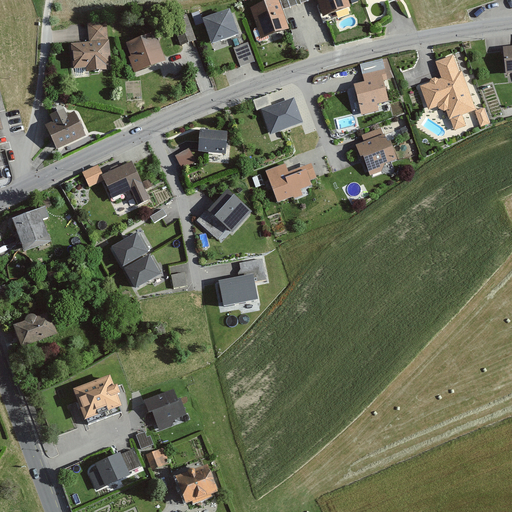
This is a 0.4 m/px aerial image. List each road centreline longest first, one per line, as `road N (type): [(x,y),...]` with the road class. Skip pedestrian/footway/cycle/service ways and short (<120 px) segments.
road 1 (tertiary): [(21,189),(296,70),(511,22)]
road 2 (residential): [(21,189),(49,0)]
road 3 (secondary): [(0,365),(55,511)]
